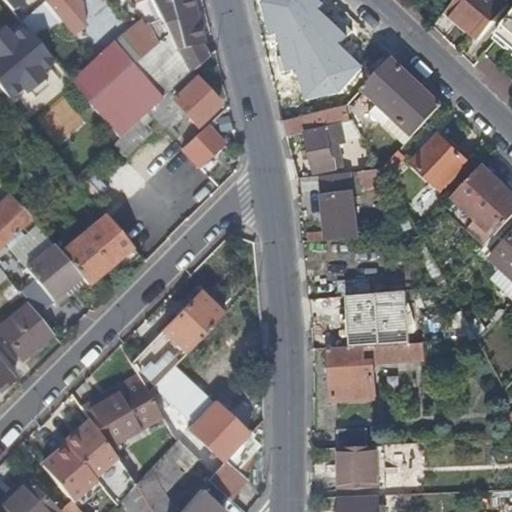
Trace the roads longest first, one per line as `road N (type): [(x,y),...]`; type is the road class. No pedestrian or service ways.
road 1 (residential): [(0,445),(267,170)]
road 2 (secondary): [(284,509),(283,315),(267,170)]
road 3 (tertiary): [(365,0),(511,139)]
road 4 (secondary): [(267,170),(227,0)]
